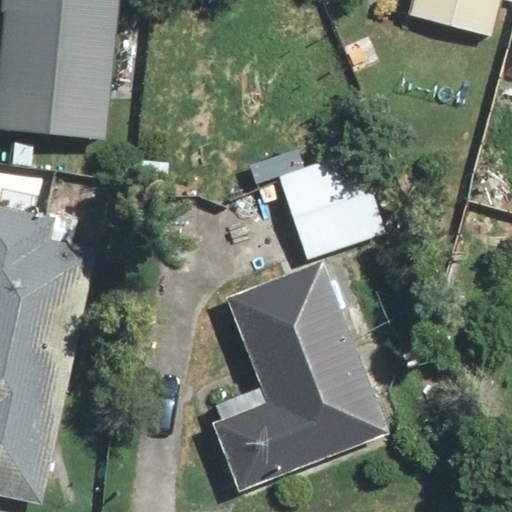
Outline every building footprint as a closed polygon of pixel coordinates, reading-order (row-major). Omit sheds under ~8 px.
[(136,0),(18,0),(8,134),(125,144),(136,0)] [(511,4),(511,0),(418,0),(415,15),(503,39),(511,4)] [(251,280),(267,275),(401,231),(375,152),(242,195),(257,242),(241,248),(251,280)] [(71,219),(0,204),(0,498),(55,510),(108,251),(67,242),(71,219)] [(336,264),(243,301),(283,402),(226,425),(254,497),(405,437),(336,264)]
